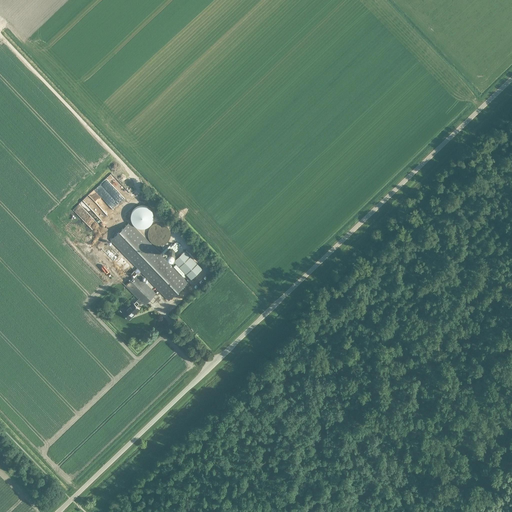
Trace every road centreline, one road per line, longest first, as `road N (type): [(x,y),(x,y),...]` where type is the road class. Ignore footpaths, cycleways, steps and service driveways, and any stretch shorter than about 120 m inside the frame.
road 1 (tertiary): [(58,511),(511,77)]
road 2 (unknown): [(213,363),(167,315),(206,268),(140,198),(109,236)]
